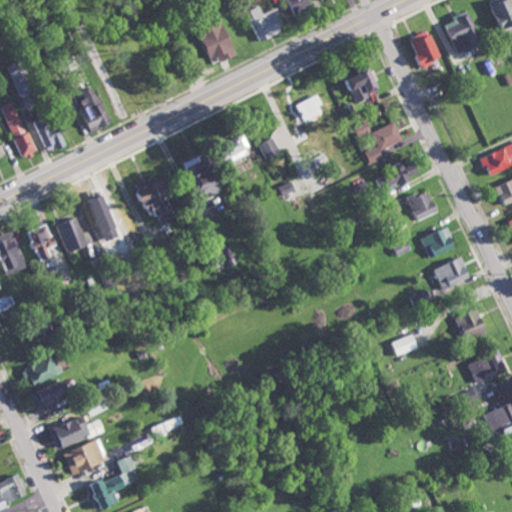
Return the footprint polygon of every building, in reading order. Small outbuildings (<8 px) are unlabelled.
[(511,21),(511,19),(504,0),(486,0),(481,2),(492,29),(511,21)] [(276,7),(265,13),(260,4),(249,10),(265,40),(288,28),(276,7)] [(446,21),(460,52),(483,42),(470,11),(446,21)] [(213,59),(220,56),(222,62),(239,56),(228,25),(204,34),(213,59)] [(440,59),(427,31),(412,37),(425,66),(440,59)] [(10,66),(22,97),(33,93),(21,61),(10,66)] [(365,94),(379,89),(372,69),(350,77),(359,102),(367,99),(365,94)] [(79,96),(93,131),(110,124),(96,89),(79,96)] [(308,122),(327,112),(318,94),(299,104),(308,122)] [(35,151),(16,99),(2,105),(22,156),(35,151)] [(50,152),(67,144),(51,112),(34,121),(50,152)] [(360,136),(372,132),(369,121),(357,125),(360,136)] [(387,156),(384,148),(405,139),(397,121),(374,131),(380,144),(366,151),(372,163),(387,156)] [(258,143),(267,160),(281,152),(271,136),(258,143)] [(511,144),(480,157),(484,168),(490,166),(493,174),(511,166),(511,144)] [(391,177),(395,186),(423,173),(416,157),(398,164),(402,172),(391,177)] [(161,216),(175,210),(169,195),(173,193),(166,177),(154,182),(152,178),(139,183),(149,208),(156,205),(161,216)] [(511,179),(499,184),(505,202),(511,200),(511,179)] [(418,219),(439,211),(431,191),(419,196),(418,192),(409,195),(418,219)] [(60,223),(67,252),(87,248),(80,219),(60,223)] [(59,245),(52,224),(27,233),(37,262),(54,256),(51,248),(59,245)] [(421,238),(429,257),(457,245),(448,226),(421,238)] [(27,266),(16,230),(0,235),(0,259),(4,273),(27,266)] [(434,269),(443,288),(471,275),(462,256),(434,269)] [(413,295),(417,303),(430,297),(426,288),(413,295)] [(0,298),(0,311),(16,305),(12,293),(0,298)] [(488,330),(479,308),(455,317),(460,329),(466,327),(469,337),(488,330)] [(393,342),(400,355),(419,346),(413,333),(393,342)] [(469,381),(501,370),(493,349),(462,361),(469,381)] [(61,373),(55,358),(23,370),(29,386),(61,373)] [(33,391),(39,408),(72,395),(66,379),(33,391)] [(483,431),(490,428),(493,435),(511,428),(511,407),(509,400),(476,412),(483,431)] [(59,449),(103,430),(98,417),(85,423),(81,414),(50,428),(59,449)] [(108,462),(100,440),(64,451),(71,474),(108,462)] [(121,502),(116,489),(131,484),(126,471),(135,468),(131,454),(118,459),(123,473),(87,486),(96,511),(121,502)] [(0,481),(0,505),(24,498),(17,476),(0,481)]
